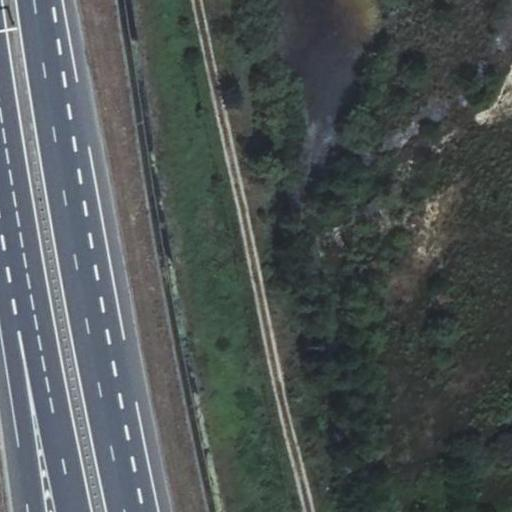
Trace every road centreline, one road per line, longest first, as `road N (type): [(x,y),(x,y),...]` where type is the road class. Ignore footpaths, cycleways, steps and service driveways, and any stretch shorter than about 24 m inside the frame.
road 1 (track): [(309,511),(195,0)]
road 2 (motorway): [(125,511),(77,279),(34,0)]
road 3 (motorway): [(9,176),(72,511)]
road 4 (motorway): [(9,176),(37,511)]
